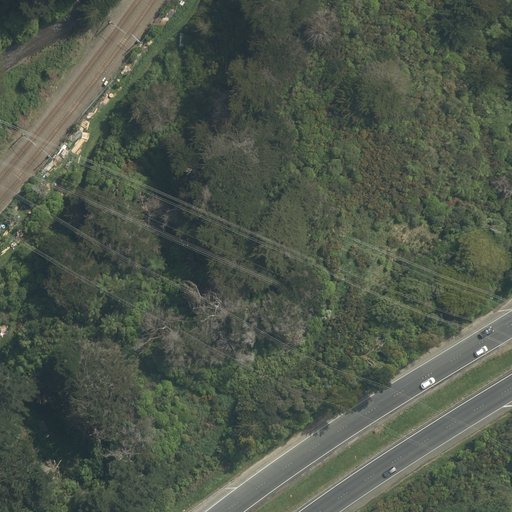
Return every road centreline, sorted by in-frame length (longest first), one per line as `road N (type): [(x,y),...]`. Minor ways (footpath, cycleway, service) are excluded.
road 1 (motorway): [(220,511),(511,324)]
road 2 (motorway): [(511,387),(320,511)]
